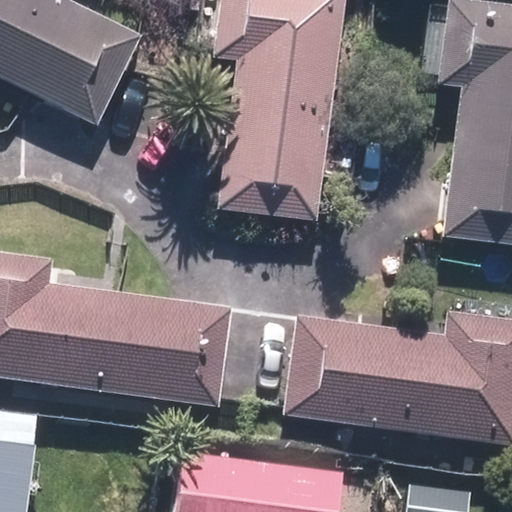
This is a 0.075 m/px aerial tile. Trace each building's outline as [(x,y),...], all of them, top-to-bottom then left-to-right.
[(0,0),(0,92),(83,134),(129,42),(44,0),(0,0)] [(198,0),(194,71),(218,73),(208,215),(305,221),(320,0),(198,0)] [(511,25),(424,21),(420,97),(438,98),(429,248),(511,252),(511,25)] [(36,291),(38,269),(0,263),(0,386),(208,413),(221,314),(36,291)] [(428,342),(272,326),(262,427),(494,451),(506,330),(430,322),(428,342)] [(16,511),(27,424),(0,420),(0,511),(16,511)] [(319,511),(324,474),(166,457),(159,511),(319,511)]
